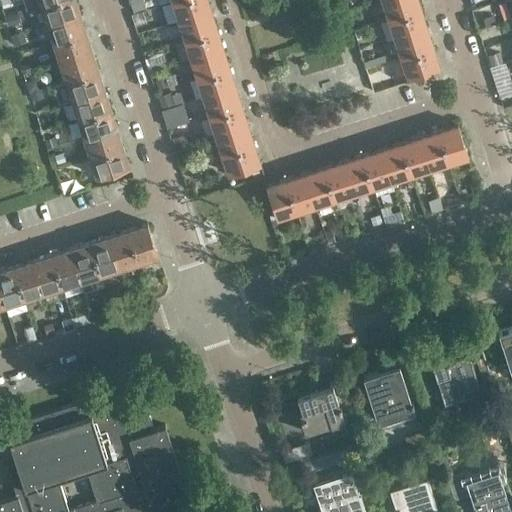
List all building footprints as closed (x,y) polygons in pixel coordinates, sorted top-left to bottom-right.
[(80,12),(76,0),(51,0),(41,3),(47,22),(80,12)] [(211,9),(208,0),(173,0),(172,0),(179,19),(211,9)] [(421,8),(418,0),(382,0),(388,18),(421,8)] [(427,27),(421,8),(388,18),(394,37),(427,27)] [(217,28),(211,9),(179,19),(185,39),(217,28)] [(86,31),(80,12),(47,22),(53,41),(86,31)] [(433,46),(427,27),(394,37),(400,56),(433,46)] [(223,47),(217,28),(185,39),(191,58),(223,47)] [(92,50),(86,31),(53,41),(60,60),(92,50)] [(439,65),(433,46),(400,56),(407,76),(439,65)] [(229,66),(223,47),(191,58),(197,77),(229,66)] [(98,69),(92,50),(60,60),(66,79),(98,69)] [(235,85),(229,66),(197,77),(203,96),(235,85)] [(104,88),(98,69),(66,79),(72,98),(104,88)] [(242,104),(235,85),(203,96),(209,115),(242,104)] [(110,107),(104,88),(72,98),(78,117),(110,107)] [(185,90),(163,93),(166,122),(188,119),(185,90)] [(248,123),(242,104),(209,115),(215,134),(248,123)] [(116,126),(110,107),(78,117),(84,137),(116,126)] [(468,155),(458,122),(438,129),(448,161),(468,155)] [(254,142),(248,123),(215,134),(221,153),(254,142)] [(123,145),(116,126),(84,137),(90,156),(123,145)] [(448,161),(438,129),(419,135),(429,167),(448,161)] [(429,167),(419,135),(400,141),(410,173),(429,167)] [(410,173),(400,141),(381,147),(391,179),(410,173)] [(260,162),(254,142),(221,153),(228,173),(260,162)] [(129,165),(123,145),(90,156),(96,175),(129,165)] [(391,179),(381,147),(362,153),(372,185),(391,179)] [(372,185),(362,153),(343,159),(353,192),(372,185)] [(353,192),(343,159),(324,165),(334,198),(353,192)] [(334,198),(324,165),(305,171),(315,204),(334,198)] [(315,204),(305,171),(286,177),(296,210),(315,204)] [(296,210),(286,177),(266,184),(276,216),(296,210)] [(158,254),(147,222),(128,228),(138,261),(158,254)] [(138,261),(128,228),(109,234),(119,267),(138,261)] [(119,267),(109,234),(89,240),(100,273),(119,267)] [(100,273),(89,240),(70,247),(81,279),(100,273)] [(81,279),(70,247),(51,253),(62,285),(81,279)] [(62,285),(51,253),(32,259),(43,291),(62,285)] [(43,291),(32,259),(13,265),(24,297),(43,291)] [(24,297),(13,265),(0,269),(0,288),(5,304),(24,297)] [(65,326),(62,317),(52,320),(55,330),(65,326)] [(54,331),(52,324),(45,325),(47,332),(54,331)] [(36,337),(32,326),(25,328),(28,340),(36,337)] [(511,327),(500,331),(508,355),(506,356),(508,361),(509,360),(511,368),(511,327)] [(481,388),(466,343),(418,358),(426,383),(438,380),(444,400),(481,388)] [(420,391),(408,353),(396,357),(398,364),(363,375),(378,421),(414,409),(409,395),(420,391)] [(355,416),(342,377),(329,381),(331,386),(298,396),(304,415),(300,416),(305,432),(355,416)] [(180,511),(170,478),(181,474),(165,425),(154,428),(144,397),(111,407),(106,393),(4,426),(17,465),(8,468),(17,495),(0,500),(0,511),(180,511)] [(308,441),(282,450),(285,461),(312,453),(308,441)] [(318,475),(352,463),(346,446),(312,458),(318,475)] [(352,511),(364,508),(350,468),(312,480),(322,511),(352,511)] [(438,511),(426,474),(391,485),(386,470),(373,474),(385,511),(391,511),(398,510),(398,511),(438,511)] [(511,511),(500,478),(476,486),(470,470),(448,478),(459,511),(475,506),(477,511),(511,511)]
